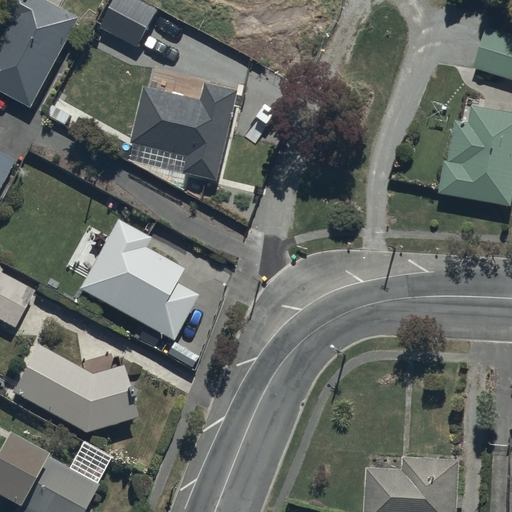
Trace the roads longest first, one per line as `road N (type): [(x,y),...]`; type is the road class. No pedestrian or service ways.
road 1 (residential): [(338,314),(331,168),(397,0)]
road 2 (tertiary): [(217,511),(277,369),(338,314)]
road 3 (tertiary): [(338,314),(411,296),(511,299)]
